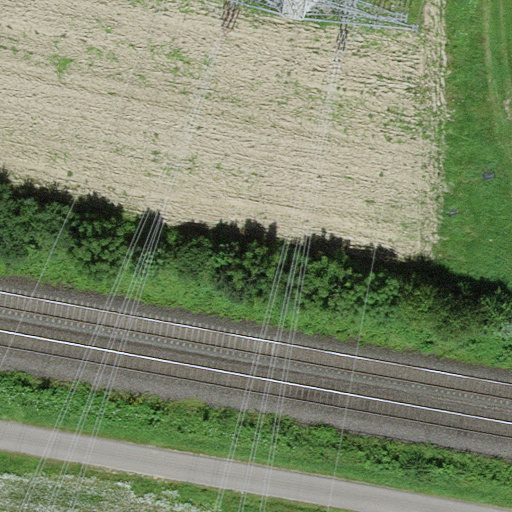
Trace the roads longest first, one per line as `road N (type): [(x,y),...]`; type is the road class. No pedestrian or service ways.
road 1 (unclassified): [(0,439),(426,511)]
road 2 (track): [(485,0),(494,232),(511,244)]
